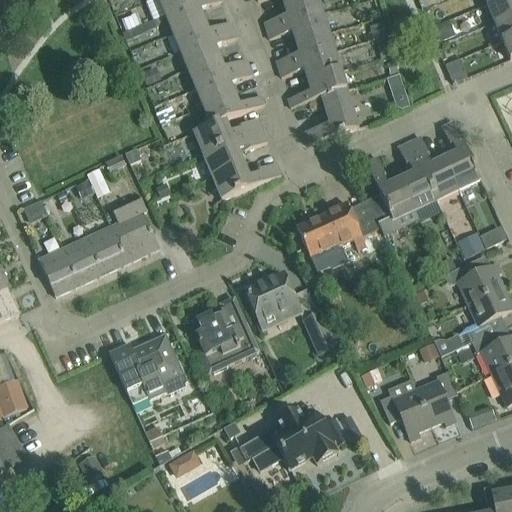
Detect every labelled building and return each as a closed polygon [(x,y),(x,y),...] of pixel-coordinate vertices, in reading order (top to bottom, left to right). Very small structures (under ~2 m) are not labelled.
[(157,0),(165,17),(206,0),(157,0)] [(206,0),(165,17),(172,36),(204,23),(200,13),(222,3),(220,0),(206,0)] [(267,33),(323,16),(317,0),(306,0),(284,7),(287,18),(264,25),(267,33)] [(511,0),(503,0),(487,7),(495,25),(511,18),(511,0)] [(296,46),(329,35),(323,16),(267,33),(269,42),(292,34),(296,46)] [(511,18),(495,25),(502,44),(511,40),(511,18)] [(139,29),(122,35),(125,43),(132,40),(142,36),(162,28),(159,21),(139,29)] [(434,28),(440,44),(455,38),(449,22),(434,28)] [(172,36),(180,55),(234,32),(231,25),(209,34),(204,23),(172,36)] [(180,55),(188,73),(220,60),(215,49),(237,40),(234,32),(180,55)] [(279,72),(335,55),(329,35),(296,46),(299,56),(276,64),(279,72)] [(375,42),(381,61),(390,58),(384,39),(375,42)] [(511,40),(502,44),(510,63),(511,62),(511,40)] [(304,73),(308,84),(341,74),(335,55),(279,72),(281,80),(304,73)] [(188,73),(196,92),(249,70),(246,62),(224,71),(220,60),(188,73)] [(463,60),(448,66),(455,82),(469,76),(463,60)] [(196,92),(203,111),(235,97),(230,86),(252,77),(249,70),(196,92)] [(291,110),(321,101),(347,93),(341,74),(308,84),(311,95),(288,102),(291,110)] [(402,78),(388,82),(391,93),(406,88),(402,78)] [(329,127),(303,135),(307,147),(359,131),(347,93),(321,101),(329,127)] [(203,111),(210,128),(211,129),(225,123),(265,107),(261,99),(239,108),(235,97),(203,111)] [(193,135),(203,158),(262,133),(258,122),(235,131),(236,134),(230,136),(225,123),(211,129),(210,128),(193,135)] [(444,163),(459,193),(481,183),(453,125),(441,130),(452,153),(454,152),(457,157),(444,163)] [(203,158),(212,180),(243,167),(238,154),(243,152),(244,154),(267,145),(262,133),(203,158)] [(409,145),(437,203),(459,193),(444,163),(431,169),(429,164),(431,162),(421,140),(409,145)] [(401,183),(415,214),(437,203),(409,145),(398,150),(409,173),(411,172),(413,177),(401,183)] [(129,157),(134,169),(148,162),(143,151),(129,157)] [(125,167),(121,159),(106,166),(110,174),(125,167)] [(391,220),(379,226),(382,230),(386,239),(420,223),(415,214),(401,183),(388,189),(385,184),(388,183),(377,160),(365,166),(391,220)] [(243,167),(212,180),(222,203),(281,178),(276,166),(253,175),(254,178),(249,180),(243,167)] [(171,186),(158,191),(162,201),(174,196),(171,186)] [(117,227),(133,263),(160,251),(143,216),(147,214),(140,201),(113,213),(119,226),(117,227)] [(379,226),(377,220),(369,202),(349,211),(347,206),(323,216),(324,218),(297,231),(310,260),(337,248),(338,250),(353,243),(357,254),(367,249),(363,239),(382,230),(379,226)] [(41,203),(23,211),(30,226),(48,218),(41,203)] [(91,239),(107,275),(133,263),(117,227),(91,239)] [(501,231),(481,241),(487,252),(506,242),(501,231)] [(478,238),(459,247),(465,261),(485,252),(479,242),(478,238)] [(65,251),(81,287),(107,275),(91,239),(65,251)] [(39,263),(55,299),(81,287),(65,251),(39,263)] [(440,265),(445,275),(457,269),(453,259),(440,265)] [(470,265),(443,278),(446,285),(453,287),(456,285),(467,308),(503,291),(497,278),(502,276),(497,266),(476,276),(470,265)] [(245,294),(253,312),(263,334),(302,317),(283,277),(245,294)] [(422,290),(415,294),(419,304),(427,300),(422,290)] [(467,336),(472,346),(506,330),(501,319),(511,313),(511,301),(509,303),(503,291),(467,308),(478,331),(467,336)] [(0,295),(0,325),(19,316),(8,292),(0,295)] [(195,336),(209,367),(213,377),(260,355),(247,326),(232,333),(225,316),(214,321),(211,316),(196,323),(201,334),(195,336)] [(338,349),(320,317),(304,325),(320,358),(338,349)] [(480,354),(491,378),(511,368),(511,339),(511,340),(506,330),(472,346),(476,356),(480,354)] [(439,342),(434,345),(442,360),(453,355),(448,343),(439,342)] [(109,356),(133,409),(185,386),(166,343),(146,352),(148,357),(137,362),(132,353),(129,346),(109,356)] [(433,347),(419,353),(425,366),(439,359),(433,347)] [(457,356),(462,366),(474,361),(469,350),(457,356)] [(511,368),(491,378),(498,392),(507,410),(511,407),(511,368)] [(377,372),(361,379),(366,390),(382,383),(377,372)] [(438,384),(416,393),(432,430),(444,425),(446,429),(455,425),(446,403),(457,398),(448,375),(436,380),(438,384)] [(380,404),(382,408),(390,427),(401,422),(410,444),(420,440),(418,436),(432,430),(416,393),(415,394),(411,383),(387,393),(390,400),(380,404)] [(17,384),(0,389),(0,405),(5,419),(27,411),(17,384)] [(279,427),(237,452),(245,466),(252,461),(259,476),(283,461),(290,474),(313,461),(317,467),(338,455),(335,451),(349,443),(351,447),(362,440),(352,423),(350,420),(339,427),(336,422),(324,429),(317,416),(316,417),(311,409),(299,416),(298,413),(277,425),(279,427)] [(491,411),(469,420),(473,430),(495,421),(491,411)] [(235,425),(224,431),(230,441),(241,435),(235,425)] [(0,511),(5,511),(9,510),(0,493),(0,476),(27,460),(7,427),(0,431),(0,511)] [(158,429),(145,436),(153,452),(165,446),(162,439),(163,438),(158,429)] [(168,452),(155,457),(160,466),(172,459),(168,452)] [(193,452),(168,466),(176,480),(201,466),(193,452)] [(78,467),(88,486),(105,477),(95,458),(78,467)] [(511,511),(511,493),(503,495),(502,489),(483,493),(486,511),(511,511)]
